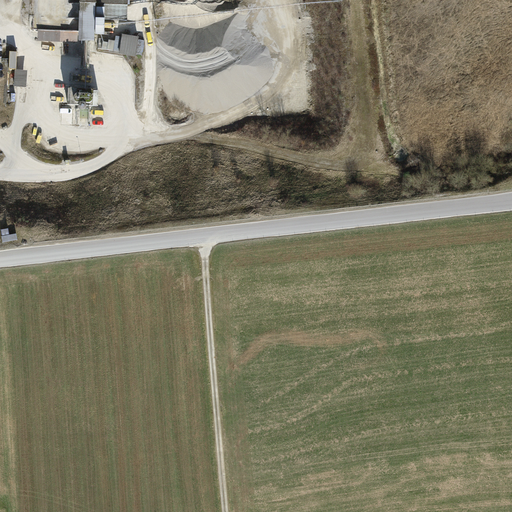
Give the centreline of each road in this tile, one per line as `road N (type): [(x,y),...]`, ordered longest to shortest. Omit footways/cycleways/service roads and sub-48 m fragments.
road 1 (unclassified): [(0,257),(511,199)]
road 2 (track): [(208,236),(227,511)]
